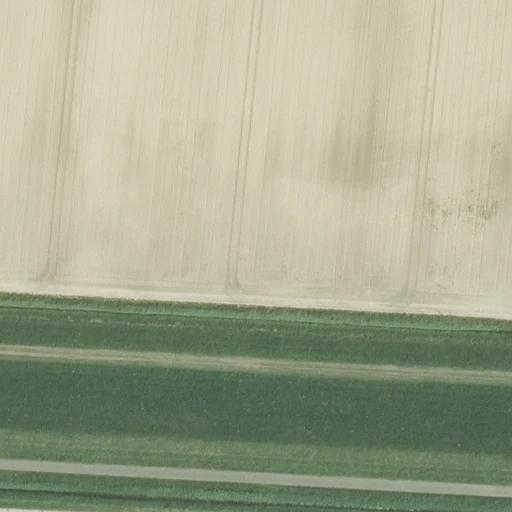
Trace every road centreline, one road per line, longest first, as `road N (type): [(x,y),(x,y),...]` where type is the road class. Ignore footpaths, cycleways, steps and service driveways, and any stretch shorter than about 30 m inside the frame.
road 1 (track): [(0,351),(511,379)]
road 2 (unclassified): [(511,494),(0,466)]
